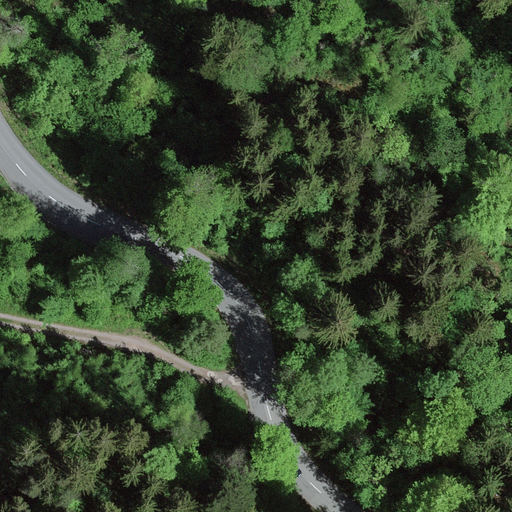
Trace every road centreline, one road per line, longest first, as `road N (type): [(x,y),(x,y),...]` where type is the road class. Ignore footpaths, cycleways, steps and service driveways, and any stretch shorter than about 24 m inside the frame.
road 1 (unclassified): [(342,511),(279,442),(243,312),(209,273),(42,197),(0,140)]
road 2 (track): [(0,315),(267,386)]
